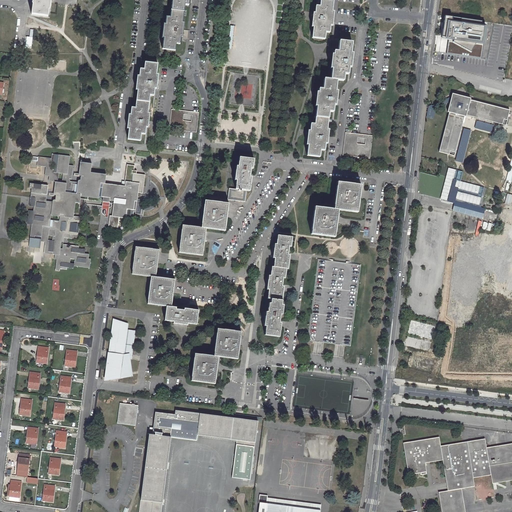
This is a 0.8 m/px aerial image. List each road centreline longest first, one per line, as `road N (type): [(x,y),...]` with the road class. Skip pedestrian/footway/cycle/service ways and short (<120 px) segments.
road 1 (unclassified): [(94,343),(121,241),(175,213),(198,182),(208,105),(195,75),(204,0)]
road 2 (unknown): [(339,366),(352,271),(330,268),(318,363)]
road 3 (unclassified): [(409,178),(385,388)]
road 4 (residential): [(94,343),(16,332),(0,458)]
road 5 (unclassified): [(429,4),(409,178)]
road 6 (residential): [(144,0),(115,170)]
road 7 (unclassified): [(73,511),(94,343)]
road 8 (unknown): [(303,4),(299,28),(316,61),(296,133),(277,158)]
road 9 (residential): [(277,158),(409,178)]
road 10 (residential): [(385,388),(511,404)]
road 11 (unclassified): [(385,388),(370,511)]
